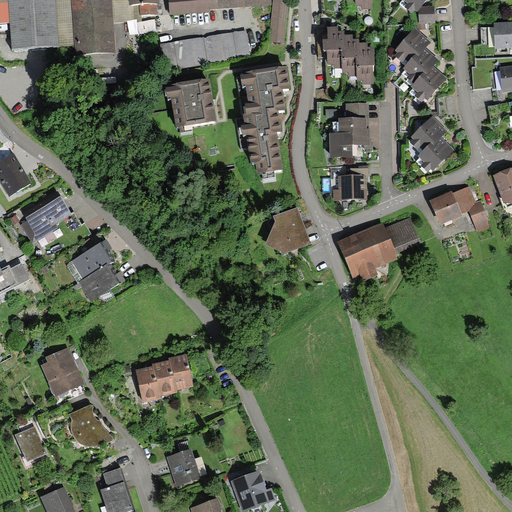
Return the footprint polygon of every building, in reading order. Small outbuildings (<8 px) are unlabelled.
[(0,0),(0,23),(9,23),(11,51),(73,47),(74,56),(116,53),(114,23),(141,21),(141,15),(157,14),(157,3),(159,3),(158,0),(0,0)] [(272,5),(271,0),(169,0),(170,15),(210,12),(210,9),(272,5)] [(289,0),(273,0),(268,42),(284,44),(289,0)] [(361,9),(372,9),(372,0),(345,0),(348,0),(354,0),(355,5),(361,5),(361,9)] [(404,0),(408,3),(405,7),(412,13),(415,9),(417,11),(427,0),(404,0)] [(435,23),(435,6),(422,7),(419,11),(419,24),(435,23)] [(511,21),(495,22),(496,49),(511,48),(511,51),(511,21)] [(363,85),(374,85),(373,48),(367,49),(367,44),(359,44),(359,40),(352,40),(352,35),(344,36),(344,32),(338,32),(338,28),(327,28),(327,41),(322,41),(322,52),(327,51),(327,64),(335,64),(335,68),(343,67),(343,72),(347,72),(347,76),(357,76),(357,81),(363,80),(363,85)] [(431,42),(416,29),(396,50),(398,52),(395,56),(402,63),(405,59),(409,62),(416,54),(419,56),(425,49),(431,42)] [(251,56),(247,31),(167,44),(171,69),(251,56)] [(416,54),(409,62),(404,68),(410,73),(406,77),(412,83),(416,78),(417,79),(424,71),(426,74),(434,65),(438,60),(425,49),(419,56),(416,54)] [(424,71),(417,79),(411,86),(417,92),(415,95),(422,102),(425,98),(428,100),(448,77),(434,65),(426,74),(424,71)] [(511,91),(511,65),(501,68),(504,93),(511,91)] [(285,69),(239,76),(246,127),(241,128),(242,138),(247,137),(250,163),(255,162),(256,173),(282,169),(277,136),(276,132),(280,132),(277,111),(284,110),(282,94),(281,89),(288,88),(285,69)] [(212,102),(209,81),(169,87),(169,90),(165,91),(166,99),(171,98),(175,127),(215,121),(212,102)] [(369,104),(347,104),(347,119),(339,119),(339,135),(330,135),(330,159),(352,158),(352,146),(363,146),(363,148),(369,148),(372,148),(372,143),(370,143),(369,104)] [(447,131),(433,116),(411,137),(413,139),(410,142),(417,149),(420,146),(424,150),(432,142),(434,143),(441,136),(447,131)] [(432,142),(424,150),(418,155),(424,161),(420,165),(428,173),(431,170),(433,172),(455,150),(441,136),(434,143),(432,142)] [(32,184),(15,156),(0,165),(0,183),(9,198),(19,192),(32,184)] [(504,202),(511,205),(511,204),(511,168),(493,175),(504,202)] [(351,170),(351,177),(340,177),(340,190),(334,190),(334,201),(366,200),(366,194),(366,177),(369,177),(368,170),(351,170)] [(485,199),(478,184),(453,194),(452,191),(430,200),(440,224),(455,218),(470,211),(478,231),(492,225),(481,201),(485,199)] [(70,215),(57,193),(38,203),(22,212),(27,221),(20,225),(31,243),(56,228),(54,224),(70,215)] [(275,217),(277,222),(267,245),(284,254),(312,243),(307,228),(299,207),(275,217)] [(383,223),(338,242),(353,276),(360,273),(363,280),(376,274),(373,268),(396,258),(394,252),(420,241),(410,218),(385,228),(383,223)] [(111,250),(106,241),(71,261),(83,281),(108,266),(112,264),(105,253),(111,250)] [(0,293),(28,279),(19,261),(0,270),(0,293)] [(108,266),(83,281),(79,283),(90,303),(124,283),(118,274),(114,276),(108,266)] [(84,384),(68,348),(46,357),(48,363),(42,366),(56,397),(84,384)] [(169,360),(169,363),(175,390),(193,387),(187,356),(178,358),(169,360)] [(153,366),(154,369),(159,396),(175,393),(175,390),(169,363),(162,364),(153,366)] [(145,370),(136,372),(142,402),(159,399),(159,396),(154,369),(145,370)] [(89,406),(70,414),(72,420),(71,424),(71,430),(73,436),(76,439),(80,443),(84,445),(90,446),(98,446),(105,444),(111,441),(113,439),(113,438),(102,425),(102,423),(101,421),(99,420),(98,420),(94,418),(92,413),(93,407),(92,405),(89,406)] [(35,426),(16,435),(28,461),(47,453),(35,426)] [(191,451),(167,458),(171,471),(176,487),(200,481),(191,451)] [(126,485),(120,469),(103,475),(107,488),(100,490),(107,511),(128,511),(134,510),(126,485)] [(260,473),(232,482),(237,496),(242,511),(275,501),(271,489),(266,491),(260,473)] [(76,511),(72,502),(66,488),(41,498),(47,511),(76,511)] [(221,511),(218,500),(190,509),(191,511),(221,511)]
